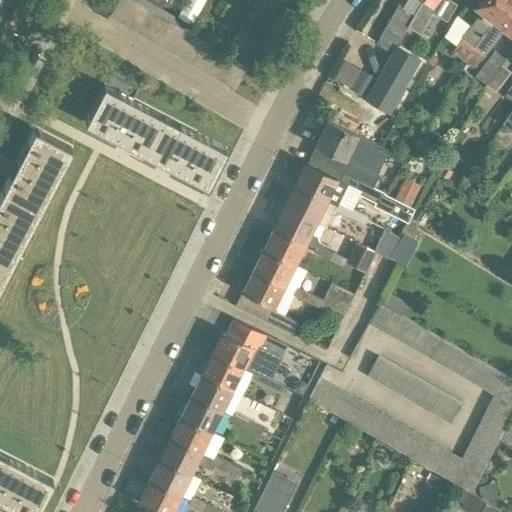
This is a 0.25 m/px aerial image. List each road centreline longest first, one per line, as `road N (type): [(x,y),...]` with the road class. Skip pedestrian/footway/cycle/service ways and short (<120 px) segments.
road 1 (residential): [(85,511),(269,133),(347,0)]
road 2 (residential): [(0,109),(56,0)]
